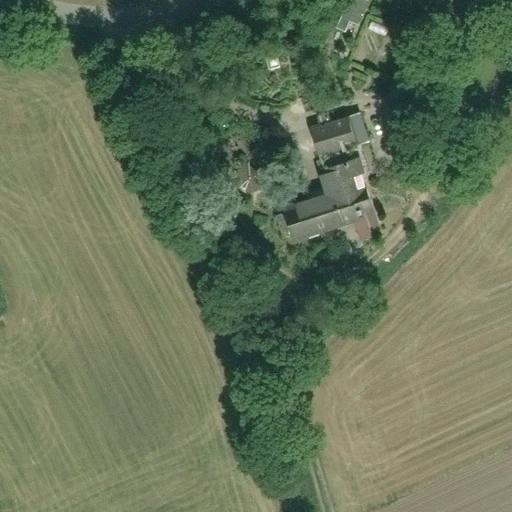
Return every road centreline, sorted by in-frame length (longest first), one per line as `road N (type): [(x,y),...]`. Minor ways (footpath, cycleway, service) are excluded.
road 1 (unknown): [(97,18),(193,177),(282,270),(317,283),(355,274),(426,198)]
road 2 (residential): [(204,0),(134,17),(20,10)]
